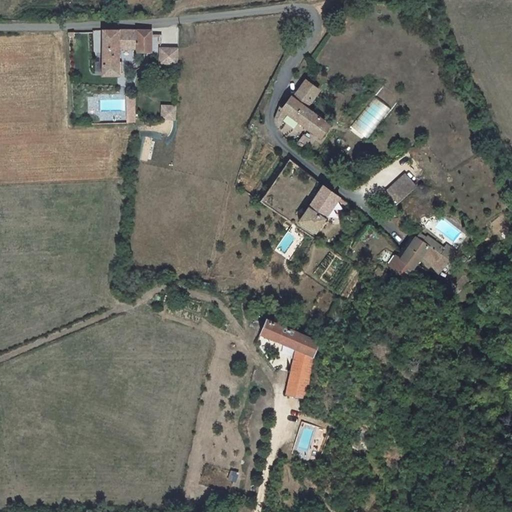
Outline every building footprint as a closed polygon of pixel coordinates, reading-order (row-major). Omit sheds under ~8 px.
[(153,29),(104,32),(106,64),(107,80),(124,78),(123,52),(140,51),(140,53),(154,51),(153,29)] [(163,45),(163,60),(181,61),(181,46),(163,45)] [(303,128),(311,115),(302,109),(316,90),(304,81),(290,100),(288,98),(280,109),(277,107),(272,119),(272,123),(274,127),(276,130),(285,116),(303,128)] [(131,125),(136,124),(139,100),(131,99),(129,116),(131,117),(131,125)] [(166,105),(167,119),(181,118),(180,104),(166,105)] [(395,205),(417,186),(405,172),(383,192),(395,205)] [(338,201),(322,189),(299,223),(314,234),(338,201)] [(416,239),(413,242),(426,252),(430,247),(422,242),(420,242),(416,239)] [(426,252),(413,242),(412,244),(407,240),(400,248),(404,252),(397,261),(393,256),(381,269),(398,282),(414,264),(419,271),(430,282),(441,270),(438,267),(443,263),(430,247),(426,252)] [(400,248),(393,256),(397,261),(404,252),(400,248)] [(445,289),(454,297),(461,288),(452,280),(445,289)] [(295,403),(316,357),(258,329),(255,334),(259,336),(255,345),(292,363),(272,405),(282,410),(289,413),(295,403)] [(263,370),(258,373),(262,379),(267,376),(263,370)]
